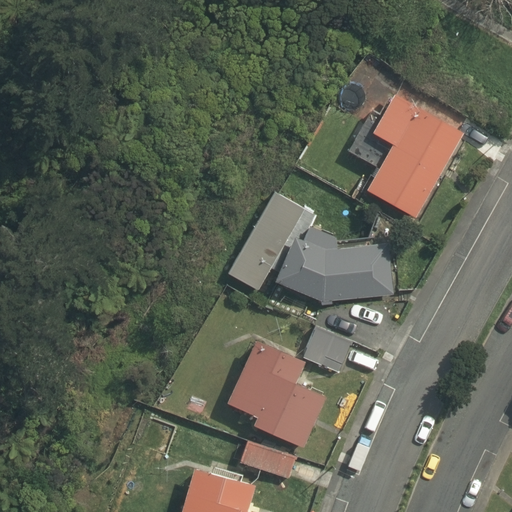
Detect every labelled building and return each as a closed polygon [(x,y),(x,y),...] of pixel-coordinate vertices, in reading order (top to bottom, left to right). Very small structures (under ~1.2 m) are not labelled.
[(369,191),(416,218),(464,133),(396,95),(394,99),(390,97),(381,114),(373,110),(350,152),(377,167),(372,177),(375,179),(369,191)] [(332,301),(394,295),(389,243),(338,249),(336,236),(311,226),(316,215),(275,192),(228,273),(259,291),(271,269),(280,273),(276,282),(322,302),(322,305),(333,304),(332,301)] [(302,356),(339,372),(352,341),(316,325),(302,356)] [(307,362),(257,341),(229,404),(258,417),(255,426),(303,448),(327,397),(296,383),(307,362)] [(297,457),(248,441),(241,462),(289,479),(297,457)] [(195,468),(182,511),(250,511),(249,511),(256,485),(195,468)]
